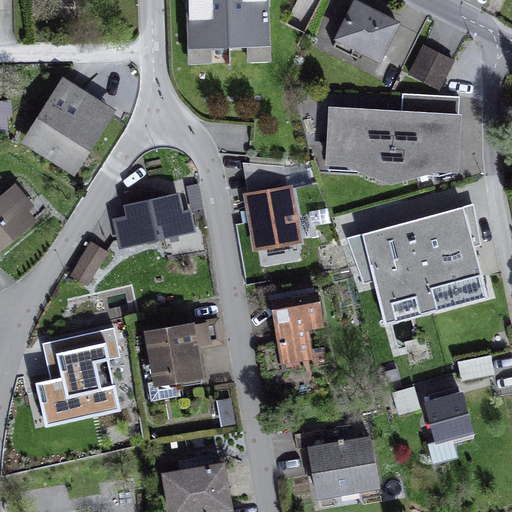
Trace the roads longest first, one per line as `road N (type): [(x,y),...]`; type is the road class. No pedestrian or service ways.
road 1 (residential): [(270,511),(212,175),(199,145),(153,121)]
road 2 (residential): [(506,39),(492,78),(492,157),(511,262)]
road 3 (residential): [(29,298),(153,121)]
road 4 (residential): [(154,52),(0,55)]
